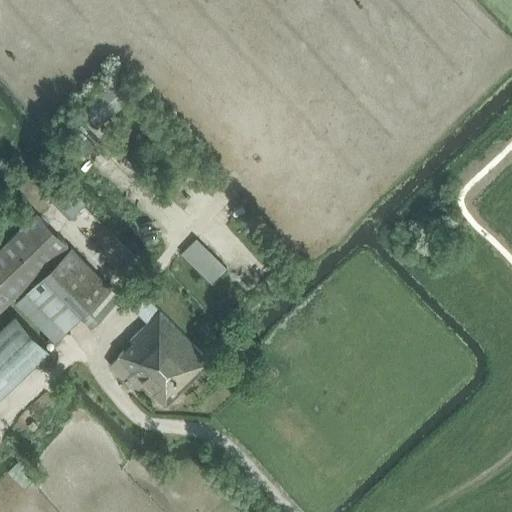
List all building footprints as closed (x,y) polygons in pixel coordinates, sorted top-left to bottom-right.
[(132,95),(117,77),(83,105),(98,123),(132,95)] [(41,189),(71,218),(86,202),(58,173),(41,189)] [(0,311),(69,245),(38,213),(0,247),(0,311)] [(196,237),(181,252),(210,282),(225,267),(196,237)] [(102,318),(122,299),(72,249),(28,292),(67,331),(92,307),(102,318)] [(16,303),(57,343),(68,332),(67,331),(28,292),(16,303)] [(147,322),(158,311),(160,310),(145,295),(132,308),(147,322)] [(167,406),(210,364),(158,311),(147,322),(148,323),(131,340),(133,343),(119,357),(167,406)] [(0,398),(51,350),(16,314),(0,329),(0,398)] [(29,466),(21,458),(8,471),(25,488),(32,481),(24,472),(29,466)]
